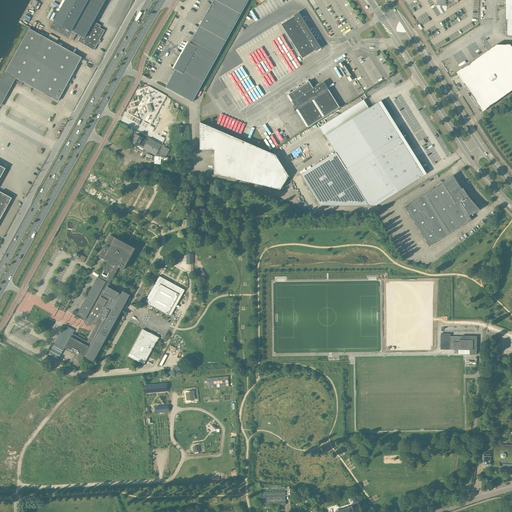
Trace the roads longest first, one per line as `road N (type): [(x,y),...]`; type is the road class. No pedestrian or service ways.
road 1 (primary): [(0,292),(162,0)]
road 2 (primary): [(149,0),(0,271)]
road 3 (unclassified): [(139,0),(0,250)]
road 4 (secondary): [(370,0),(467,154),(511,204)]
road 5 (secondary): [(511,183),(388,0)]
